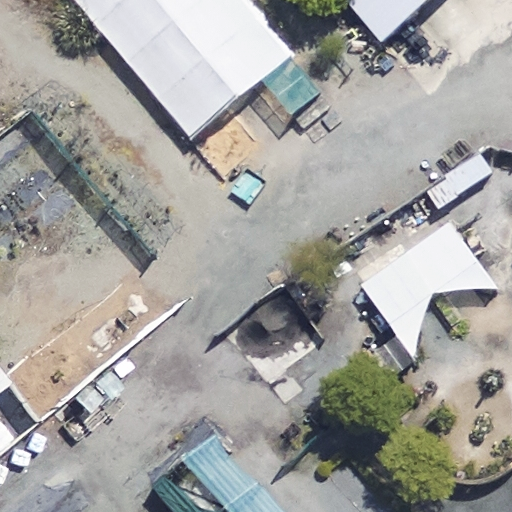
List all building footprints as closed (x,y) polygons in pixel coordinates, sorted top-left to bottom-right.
[(75,0),(192,139),(292,56),(245,0),(75,0)] [(416,0),(348,0),(376,33),(416,0)] [(412,363),(432,298),(497,289),(453,223),(360,285),(412,363)] [(0,450),(34,423),(0,380),(0,450)] [(285,511),(219,437),(152,497),(165,511),(285,511)]
